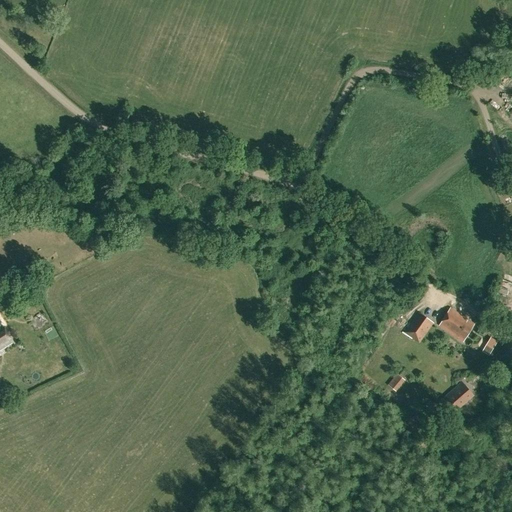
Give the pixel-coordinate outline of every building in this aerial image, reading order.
[(463,341),(474,324),(468,320),(451,308),(439,325),(463,341)] [(419,343),(433,323),(418,312),(404,332),(419,343)] [(0,346),(11,339),(0,323),(1,322),(0,319),(0,346)] [(491,337),(486,344),(493,348),(498,341),(491,337)] [(396,391),(405,380),(397,374),(388,385),(396,391)] [(402,394),(410,382),(406,379),(398,391),(402,394)] [(450,415),(473,395),(462,382),(439,402),(450,415)]
